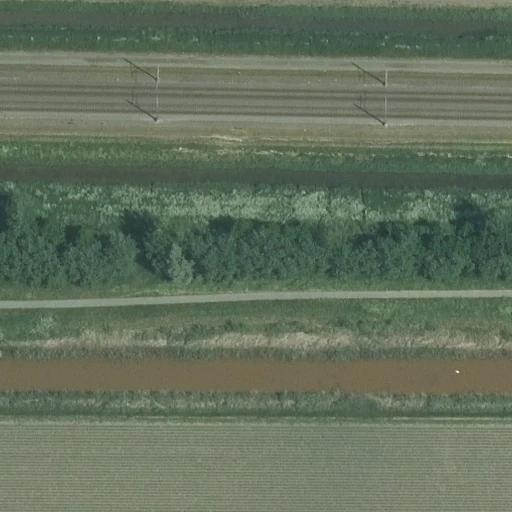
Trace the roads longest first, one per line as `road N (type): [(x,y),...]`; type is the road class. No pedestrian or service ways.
road 1 (track): [(511,70),(0,59)]
road 2 (track): [(511,141),(0,132)]
